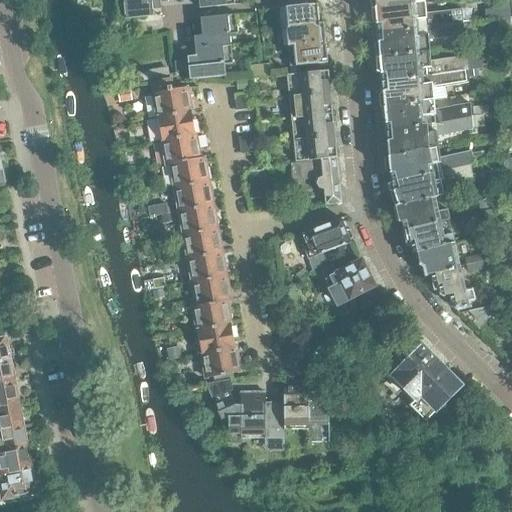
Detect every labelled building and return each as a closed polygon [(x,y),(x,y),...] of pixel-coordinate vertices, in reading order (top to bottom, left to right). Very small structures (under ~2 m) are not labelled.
[(160,0),(120,0),(116,1),(118,19),(154,16),(153,7),(161,6),(160,0)] [(370,0),(371,8),(425,2),(424,0),(370,0)] [(499,0),(500,8),(485,10),(486,20),(500,18),(511,17),(508,0),(499,0)] [(426,13),(425,2),(371,8),(372,22),(376,25),(377,33),(463,23),(462,9),(426,13)] [(320,23),(318,3),(280,7),(282,28),(286,27),(320,23)] [(196,49),(231,45),(230,34),(239,33),(237,14),(201,18),(202,26),(194,27),(196,49)] [(511,17),(500,18),(502,39),(511,38),(511,17)] [(323,22),(320,23),(286,27),(288,46),(326,42),(323,22)] [(463,23),(377,33),(378,42),(374,44),(376,58),(429,51),(428,40),(464,36),(463,23)] [(326,42),(288,46),(290,66),(324,63),(328,62),(326,42)] [(231,45),(196,49),(197,56),(189,57),(189,60),(190,71),(191,79),(226,76),(225,64),(233,63),(231,45)] [(429,51),(376,58),(377,72),(381,74),(381,83),(467,69),(466,58),(466,56),(431,61),(429,51)] [(482,57),(466,58),(467,69),(483,68),(482,57)] [(190,71),(189,60),(176,61),(177,72),(190,71)] [(325,72),(324,63),(290,66),(291,75),(325,72)] [(467,69),(381,83),(382,92),(384,91),(379,95),(381,108),(434,100),(446,98),(444,85),(468,83),(467,69)] [(325,72),(291,75),(287,76),(289,98),(331,93),(329,71),(325,72)] [(172,90),(170,78),(144,83),(146,94),(154,93),(154,94),(172,90)] [(250,79),(237,80),(238,90),(251,90),(250,79)] [(130,99),(129,87),(116,89),(118,101),(130,99)] [(172,90),(154,94),(156,101),(152,102),(156,119),(157,119),(192,111),(187,87),(172,90)] [(333,115),(331,93),(289,98),(291,119),(333,115)] [(236,103),(247,102),(247,94),(235,95),(236,103)] [(435,110),(434,100),(381,108),(382,122),(387,123),(388,132),(483,115),(489,114),(488,105),(470,107),(470,103),(435,110)] [(247,102),(236,103),(236,111),(248,110),(247,102)] [(196,135),(192,111),(157,119),(161,138),(159,139),(160,143),(196,135)] [(335,137),(333,115),(291,119),(294,141),(335,137)] [(483,115),(388,132),(388,140),(384,145),(385,158),(438,147),(436,136),(484,127),(483,115)] [(196,135),(160,143),(164,167),(168,166),(200,158),(196,135)] [(240,146),(252,145),(251,137),(239,138),(240,146)] [(338,159),(335,137),(294,141),(296,163),(338,159)] [(252,145),(240,146),(241,154),(253,153),(252,145)] [(438,147),(385,158),(386,172),(392,173),(393,181),(474,164),(482,163),(481,152),(472,154),(471,151),(440,158),(438,147)] [(204,158),(200,158),(168,166),(172,187),(209,181),(204,158)] [(338,159),(296,163),(290,164),(291,182),(311,180),(311,182),(316,184),(319,189),(324,190),(325,205),(342,203),(338,159)] [(474,164),(393,181),(394,189),(391,194),(395,206),(444,195),(442,185),(473,178),(471,167),(474,164)] [(251,200),(267,198),(264,171),(248,173),(251,200)] [(209,181),(172,187),(176,211),(213,205),(209,181)] [(449,219),(444,195),(395,206),(398,219),(403,221),(405,229),(449,219)] [(491,198),(478,202),(480,211),(493,208),(491,198)] [(213,205),(176,211),(181,235),(218,229),(213,205)] [(175,222),(172,207),(162,208),(163,215),(161,215),(163,224),(175,222)] [(494,209),(483,212),(487,231),(498,229),(498,225),(495,210),(494,209)] [(332,250),(351,243),(351,241),(354,238),(351,230),(346,230),(342,219),(303,234),(306,243),(302,244),(308,259),(312,271),(334,256),(332,250)] [(455,243),(449,219),(405,229),(408,241),(413,244),(415,252),(416,252),(455,243)] [(222,253),(218,229),(181,235),(185,259),(222,253)] [(460,267),(455,243),(416,252),(419,263),(425,266),(427,274),(433,273),(460,267)] [(342,262),(351,257),(346,248),(337,252),(342,262)] [(499,255),(501,263),(511,256),(511,249),(511,248),(499,255)] [(226,277),(222,253),(185,259),(190,282),(226,277)] [(466,265),(482,262),(481,256),(465,259),(466,265)] [(374,285),(361,260),(337,273),(332,264),(321,270),(337,304),(374,285)] [(482,262),(466,265),(467,272),(483,269),(482,262)] [(460,267),(433,273),(435,285),(441,288),(442,292),(447,295),(452,295),(454,307),(458,309),(470,306),(469,303),(476,302),(473,287),(465,289),(460,267)] [(226,277),(190,282),(194,304),(190,305),(190,306),(227,300),(231,300),(226,277)] [(164,287),(163,279),(160,280),(152,281),(153,289),(161,287),(164,287)] [(162,290),(154,292),(155,299),(164,297),(163,290),(162,290)] [(298,294),(291,297),(300,315),(304,322),(306,321),(308,321),(309,322),(311,319),(313,318),(300,293),(298,294)] [(227,300),(190,306),(195,332),(197,332),(231,326),(227,300)] [(491,306),(491,316),(500,307),(498,305),(491,306)] [(491,316),(491,306),(479,308),(489,318),(491,316)] [(489,318),(479,308),(468,311),(479,322),(485,322),(489,318)] [(231,326),(197,332),(201,354),(236,348),(231,326)] [(0,360),(9,359),(5,336),(0,337),(0,360)] [(452,375),(422,345),(414,352),(407,345),(396,357),(403,364),(391,376),(414,399),(409,405),(425,421),(462,385),(454,377),(452,375)] [(179,358),(178,348),(170,349),(172,359),(179,358)] [(236,348),(201,354),(206,378),(240,372),(236,348)] [(0,360),(0,383),(14,381),(9,359),(0,360)] [(285,430),(283,402),(265,402),(265,392),(240,392),(240,400),(233,400),(230,392),(233,391),(230,380),(206,385),(214,403),(231,443),(242,442),(242,439),(264,438),(264,452),(285,452),(285,430)] [(0,406),(18,403),(14,381),(0,383),(0,406)] [(283,402),(285,430),(308,430),(308,443),(315,443),(315,451),(328,449),(328,393),(309,393),(309,382),(283,382),(283,402)] [(0,429),(22,425),(18,403),(0,406),(0,429)] [(22,425),(0,429),(0,452),(27,447),(22,425)] [(0,475),(31,469),(27,447),(0,452),(0,475)] [(433,465),(431,475),(467,483),(469,473),(433,465)] [(0,499),(36,492),(31,469),(0,475),(0,499)] [(475,494),(474,507),(481,507),(482,494),(475,494)]
